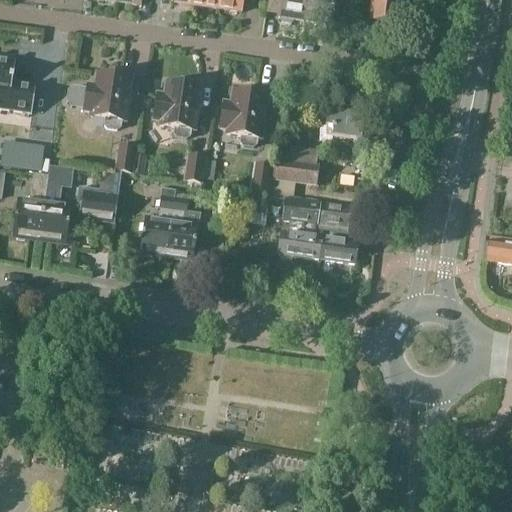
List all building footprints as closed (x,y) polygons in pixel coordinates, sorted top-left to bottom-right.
[(194,0),(194,7),(217,10),(218,0),(194,0)] [(218,0),(217,10),(241,14),(243,0),(218,0)] [(280,0),(278,20),(279,20),(281,25),(290,26),(294,23),(302,24),(306,0),(280,0)] [(306,0),(302,24),(330,28),(334,0),(306,0)] [(370,0),(368,23),(398,27),(401,0),(370,0)] [(0,61),(0,112),(31,117),(35,89),(12,86),(15,64),(0,61)] [(83,111),(83,113),(91,114),(90,119),(104,121),(103,127),(106,131),(116,132),(120,130),(121,123),(124,124),(130,80),(97,75),(95,89),(87,88),(86,90),(83,111)] [(160,123),(159,128),(173,130),(172,136),(175,140),(186,141),(189,138),(190,132),(193,133),(200,89),(166,84),(164,98),(156,97),(152,122),(160,123)] [(231,106),(223,105),(219,130),(227,131),(226,136),(240,138),(239,144),(242,148),(252,150),(256,147),(257,141),(260,141),(266,98),(233,93),(231,106)] [(357,125),(358,115),(355,112),(351,112),(349,114),(328,112),(324,129),(319,129),(321,144),(330,145),(331,139),(360,142),(363,126),(357,125)] [(44,149),(11,145),(8,170),(41,174),(44,149)] [(274,161),(272,183),(294,186),(294,184),(316,187),(318,167),(316,167),(317,152),(276,146),(274,161)] [(116,174),(132,176),(135,158),(136,151),(119,148),(116,174)] [(183,184),(202,187),(206,159),(187,156),(183,184)] [(145,160),(135,158),(132,176),(142,177),(145,160)] [(249,193),(268,195),(272,169),(253,165),(249,193)] [(47,178),(43,201),(38,241),(65,245),(66,243),(69,240),(70,232),(68,229),(70,209),(58,207),(60,186),(58,186),(60,171),(49,169),(47,178)] [(78,223),(113,228),(117,198),(120,175),(102,173),(99,196),(82,193),(78,223)] [(12,237),(38,241),(43,201),(47,178),(33,176),(29,203),(17,202),(12,237)] [(292,202),(294,186),(272,183),(270,200),(285,202),(292,202)] [(175,192),(161,190),(158,212),(158,213),(157,222),(143,221),(139,255),(165,258),(173,200),(175,192)] [(188,202),(173,200),(165,258),(192,262),(197,228),(184,226),(188,202)] [(318,205),(292,202),(285,202),(282,223),(292,224),(290,236),(280,234),(277,257),(279,257),(281,262),(290,263),(293,259),(317,262),(318,261),(320,240),(313,239),(315,230),(318,205)] [(233,228),(236,208),(217,205),(214,224),(233,228)] [(318,205),(315,230),(347,234),(347,233),(351,209),(318,205)] [(253,209),(251,227),(264,228),(266,211),(253,209)] [(347,233),(347,234),(315,230),(313,239),(320,240),(318,261),(354,266),(357,245),(356,245),(357,234),(347,233)] [(511,246),(488,243),(485,263),(511,266),(511,246)] [(52,398),(50,411),(66,413),(68,400),(52,398)]
